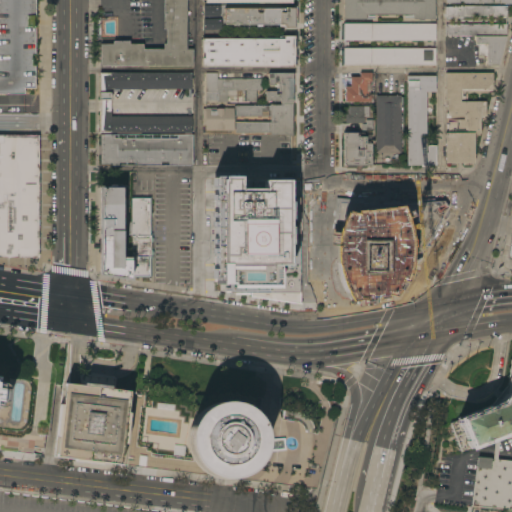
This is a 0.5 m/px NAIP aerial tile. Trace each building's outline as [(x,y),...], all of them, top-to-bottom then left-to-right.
[(36,0),(36,18),(34,18),(34,27),(36,27),(36,56),(33,56),(33,65),(36,65),(36,89),(25,89),(25,95),(0,94),(0,0),(36,0)] [(187,0),(187,49),(193,49),(193,66),(100,66),(100,44),(113,44),(113,41),(130,41),(130,45),(143,44),(143,50),(164,49),(164,44),(166,44),(166,30),(164,30),(164,0),(187,0)] [(435,0),(435,20),(413,20),(413,15),(366,15),(366,20),(344,20),(344,0),(435,0)] [(204,17),(204,5),(216,5),(216,8),(217,8),(217,17),(204,17)] [(233,9),(233,5),(241,5),(241,9),(257,9),(257,8),(263,8),(263,9),(280,9),(280,8),(293,8),(293,7),(296,7),(296,30),(283,30),(283,27),(279,27),(279,25),(262,25),(262,27),(257,27),(257,25),(225,25),(225,9),(233,9)] [(445,17),(446,7),(453,7),(453,6),(505,6),(507,6),(507,18),(445,17)] [(203,39),(206,39),(206,30),(203,30),(203,19),(222,19),(222,29),(217,29),(226,29),(226,39),(284,39),(284,37),(295,37),(295,39),(296,39),(296,49),(295,49),(295,55),(296,55),(296,66),(295,66),(295,67),(203,67),(203,39)] [(436,41),(431,41),(431,42),(427,42),(427,41),(418,41),(418,42),(412,42),(412,41),(400,41),(400,42),(393,42),(393,41),(382,41),(382,42),(376,42),(376,41),(363,41),(363,42),(358,42),(358,41),(349,41),(349,49),(375,49),(375,47),(381,47),(381,49),(393,49),(393,47),(400,47),(400,49),(411,49),(411,47),(418,47),(418,49),(427,49),(427,47),(431,47),(431,49),(436,49),(436,66),(343,65),(342,65),(342,50),(343,50),(343,40),(343,24),(436,24),(436,41)] [(507,25),(507,36),(446,36),(446,25),(507,25)] [(484,66),(484,62),(485,62),(485,57),(479,57),(479,44),(476,44),(476,37),(507,37),(499,66),(484,66)] [(99,133),(99,112),(101,112),(101,100),(99,100),(99,73),(192,73),(192,78),(193,78),(193,85),(192,85),(192,89),(111,89),(111,117),(192,117),(192,133),(99,133)] [(260,79),(260,81),(257,81),(257,102),(244,102),(244,91),(242,91),(242,97),(237,97),(237,96),(227,96),(227,102),(217,102),(217,101),(206,101),(206,73),(217,73),(217,79),(260,79)] [(293,104),(292,104),(293,137),(289,137),(289,135),(270,135),(270,134),(236,134),(236,122),(270,122),(270,117),(235,117),(235,106),(270,106),(270,104),(272,104),(272,105),(281,105),(281,101),(266,101),(266,91),(276,91),(276,95),(279,95),(279,94),(281,94),(281,92),(277,92),(277,87),(278,87),(278,84),(274,84),(274,85),(269,85),(269,73),(293,73),(293,104)] [(372,73),(372,82),(370,82),(370,95),(371,95),(371,102),(345,102),(345,87),(350,87),(350,77),(360,77),(360,73),(372,73)] [(493,73),(493,89),(492,89),(492,92),(463,92),(463,96),(465,96),(465,99),(463,99),(463,102),(486,102),(486,117),(484,117),(484,119),(481,119),(481,134),(480,134),(480,136),(474,136),(474,163),(473,163),(473,165),(463,165),(463,164),(457,164),(457,166),(447,166),(447,164),(446,164),(446,153),(444,153),(444,149),(445,149),(445,116),(446,116),(446,114),(448,114),(448,105),(445,105),(445,73),(493,73)] [(407,76),(436,76),(436,92),(427,92),(427,153),(423,153),(428,153),(428,146),(436,146),(436,166),(407,166),(407,76)] [(401,153),(375,153),(375,96),(401,96),(401,153)] [(343,124),(343,114),(348,114),(348,107),(369,107),(369,106),(373,106),(373,113),(369,114),(369,118),(364,118),(364,123),(343,124)] [(235,108),(234,130),(234,131),(206,131),(206,125),(202,125),(202,109),(206,109),(206,108),(235,108)] [(343,133),(364,133),(364,137),(366,137),(366,141),(374,141),(374,144),(371,144),(371,166),(361,166),(361,172),(356,172),(356,166),(346,166),(344,166),(344,165),(343,164),(343,133)] [(39,258),(0,258),(0,135),(39,135),(39,258)] [(178,139),(178,135),(193,135),(193,166),(169,166),(169,162),(161,162),(161,165),(137,165),(137,163),(119,163),(119,166),(100,166),(100,135),(114,135),(114,139),(178,139)] [(300,303),(249,297),(249,293),(225,293),(225,290),(220,290),(220,279),(212,279),(212,270),(214,270),(214,177),(240,177),(240,180),(288,180),(288,181),(299,181),(300,303)] [(132,278),(132,281),(98,276),(99,186),(102,186),(102,188),(122,188),(122,258),(131,258),(132,278)] [(131,258),(131,235),(127,235),(128,231),(131,231),(131,197),(151,197),(151,234),(152,234),(152,238),(154,238),(154,240),(154,241),(153,242),(152,242),(152,250),(154,251),(154,252),(154,254),(153,255),(152,255),(152,259),(151,259),(151,278),(132,278),(131,258)] [(338,202),(382,206),(391,205),(442,201),(447,209),(415,264),(406,264),(392,296),(382,294),(355,298),(348,287),(345,289),(342,280),(339,271),(336,271),(336,240),(338,202)] [(236,479),(233,480),(223,480),(213,478),(209,476),(130,466),(136,393),(140,355),(299,378),(302,381),(309,385),(317,393),(321,397),(323,402),(327,400),(330,407),(330,411),(336,412),(316,489),(236,479)] [(452,421),(463,455),(511,434),(511,365),(507,392),(499,403),(452,421)] [(54,457),(61,405),(62,406),(65,383),(81,385),(82,374),(116,378),(114,390),(136,393),(130,466),(54,457)] [(0,387),(3,387),(9,389),(10,397),(8,411),(3,415),(0,414),(0,387)]
